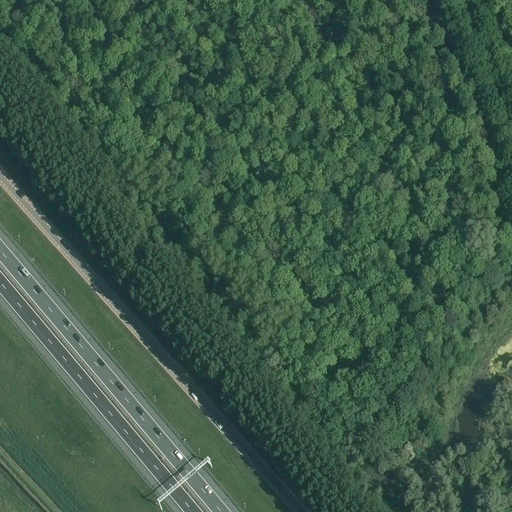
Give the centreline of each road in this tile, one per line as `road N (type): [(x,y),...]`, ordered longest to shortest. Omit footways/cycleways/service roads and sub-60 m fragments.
road 1 (unclassified): [(306,511),(0,170)]
road 2 (motorway): [(221,511),(0,250)]
road 3 (motorway): [(0,283),(192,511)]
